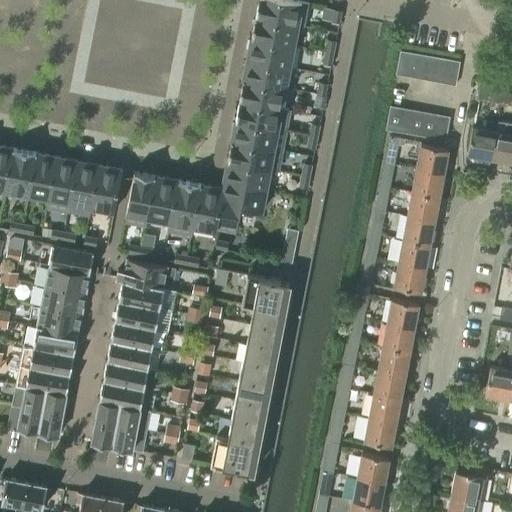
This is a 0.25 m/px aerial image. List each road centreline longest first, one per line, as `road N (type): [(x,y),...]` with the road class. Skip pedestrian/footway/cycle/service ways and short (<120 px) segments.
road 1 (residential): [(511,441),(432,425),(474,206),(511,213)]
road 2 (residential): [(253,511),(0,460)]
road 3 (unclassified): [(473,23),(352,1)]
